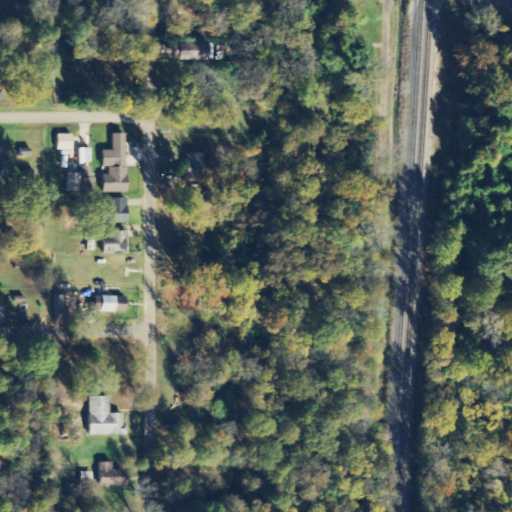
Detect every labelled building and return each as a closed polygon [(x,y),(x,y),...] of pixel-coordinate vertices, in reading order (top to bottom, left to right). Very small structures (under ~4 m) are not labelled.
[(211,44),(171,43),(171,60),(211,61),(211,44)] [(123,134),(110,134),(110,151),(100,151),(100,171),(99,171),(100,194),(124,193),(123,134)] [(69,135),(54,135),(55,151),(70,151),(69,135)] [(205,154),(185,154),(184,178),(204,179),(205,154)] [(66,192),(91,193),(91,179),(80,179),(80,174),(66,173),(66,192)] [(126,223),(125,199),(102,199),(103,224),(126,223)] [(126,253),(127,232),(108,232),(107,238),(101,238),(101,253),(126,253)] [(123,313),(124,298),(99,297),(98,312),(123,313)] [(106,397),(86,397),(86,436),(124,436),(124,424),(121,425),(121,414),(107,414),(106,397)] [(111,463),(96,463),(97,486),(125,486),(124,470),(111,470),(111,463)]
